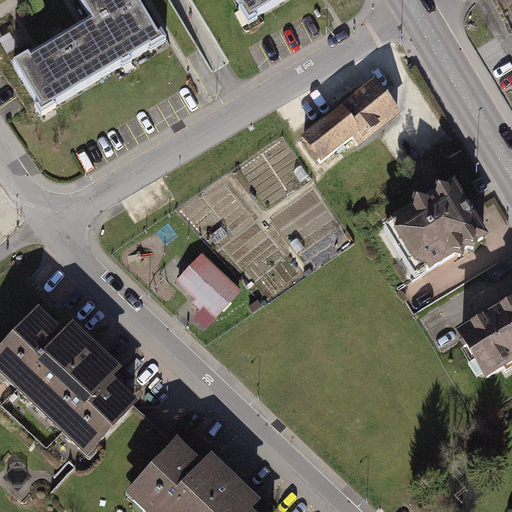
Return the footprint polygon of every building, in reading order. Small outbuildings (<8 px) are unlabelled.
[(157,37),(134,0),(79,0),(96,29),(33,66),(28,58),(14,66),(39,108),(50,101),(53,107),(149,50),(146,44),(157,37)] [(254,18),(283,0),(236,0),(243,10),(248,7),(254,18)] [(0,41),(7,54),(17,49),(9,36),(0,40),(0,41)] [(397,114),(375,86),(304,143),(320,164),(352,139),(357,146),(397,114)] [(421,272),(427,273),(454,257),(460,259),(462,252),(467,249),(473,250),(475,244),(483,239),(471,220),(473,216),(469,209),(464,209),(453,189),(445,194),(439,192),(438,198),(423,208),(416,206),(415,212),(397,223),(396,230),(421,272)] [(216,318),(239,294),(202,258),(178,282),(216,318)] [(488,378),(511,362),(511,305),(462,337),(488,378)] [(94,449),(133,408),(121,396),(116,391),(112,396),(104,388),(113,379),(117,375),(101,360),(99,358),(97,359),(88,352),(90,350),(88,347),(73,333),(69,337),(60,346),(52,338),(56,334),(51,330),(38,318),(0,358),(0,360),(14,373),(7,381),(31,404),(37,397),(59,417),(53,424),(73,443),(79,435),(94,449)] [(54,327),(51,330),(56,334),(52,338),(60,346),(69,337),(59,328),(56,327),(54,327)] [(92,342),(88,347),(90,350),(88,352),(97,359),(99,358),(101,360),(106,356),(106,354),(106,352),(96,343),(94,342),(92,342)] [(14,373),(0,360),(0,374),(7,381),(14,373)] [(116,391),(121,396),(123,393),(123,390),(122,388),(113,379),(104,388),(112,396),(116,391)] [(37,397),(31,404),(53,424),(59,417),(37,397)] [(79,435),(73,443),(87,456),(94,449),(79,435)] [(249,511),(251,510),(255,506),(240,492),(237,489),(235,491),(227,483),(228,481),(226,479),(211,464),(207,468),(198,477),(191,470),(195,466),(190,461),(177,449),(138,490),(152,504),(145,511),(249,511)] [(192,459),(190,461),(195,466),(191,470),(198,477),(207,468),(197,459),(194,459),(192,459)] [(231,474),(226,479),(228,481),(227,483),(235,491),(237,489),(240,492),(244,487),(245,485),(244,483),(235,474),(233,474),(231,474)] [(152,504),(138,490),(131,498),(145,511),(152,504)]
